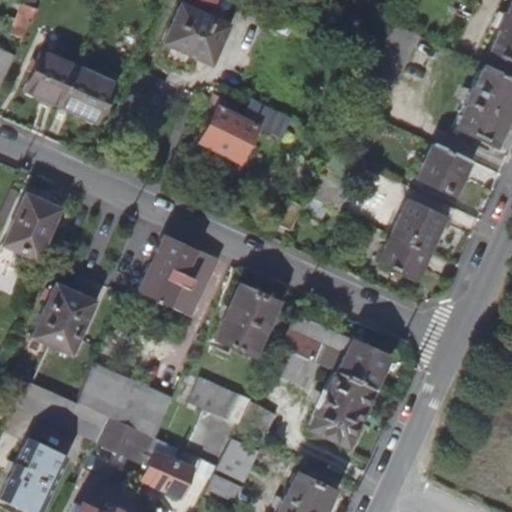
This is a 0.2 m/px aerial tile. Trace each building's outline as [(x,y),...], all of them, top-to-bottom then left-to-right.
[(180,0),(160,44),(205,64),(223,28),(201,17),(209,0),(180,0)] [(27,22),(33,9),(18,3),(12,16),(27,22)] [(502,29),(490,54),(511,64),(511,6),(508,16),(504,14),(498,27),(502,29)] [(394,25),(373,66),(353,106),(377,117),(417,36),(394,25)] [(0,77),(11,56),(0,50),(0,77)] [(59,105),(76,67),(40,51),(23,88),(59,105)] [(511,104),(511,78),(483,65),(471,90),(468,89),(462,103),(465,105),(453,128),(492,147),(511,104)] [(76,67),(59,105),(93,120),(110,83),(76,67)] [(216,107),(200,141),(240,161),(257,127),(234,116),(238,106),(216,96),(211,105),(216,107)] [(351,112),(344,126),(350,128),(357,115),(351,112)] [(470,159),(432,142),(416,177),(453,194),(470,159)] [(358,165),(329,152),(306,197),(327,206),(337,211),(358,165)] [(36,258),(58,208),(23,193),(1,242),(36,258)] [(327,206),(306,197),(301,207),(298,212),(319,222),(327,206)] [(298,212),(301,207),(284,199),(272,225),(288,233),(298,212)] [(421,248),(429,252),(445,218),(407,201),(392,235),(421,248)] [(421,248),(392,235),(378,264),(415,282),(429,252),(421,248)] [(215,259),(165,237),(139,294),(167,307),(172,295),(178,297),(172,310),(188,317),(215,259)] [(213,336),(252,355),(277,302),(239,284),(213,336)] [(53,288),(30,339),(67,356),(93,302),(64,288),(62,293),(53,288)] [(299,315),(283,346),(324,365),(337,372),(376,390),(391,358),(299,315)] [(283,346),(271,369),(313,388),(324,365),(283,346)] [(94,365),(76,404),(111,419),(131,429),(145,435),(150,437),(154,439),(172,399),(94,365)] [(376,390),(337,372),(330,388),(326,386),(318,405),(321,407),(311,429),(349,447),(376,390)] [(237,426),(249,403),(250,401),(200,377),(188,404),(237,426)] [(98,446),(99,444),(111,419),(76,404),(31,384),(19,408),(98,446)] [(249,403),(237,426),(236,427),(264,440),(275,415),(249,403)] [(131,429),(111,419),(99,444),(133,461),(135,457),(146,462),(145,463),(155,468),(149,482),(148,484),(177,498),(191,469),(145,448),(140,445),(145,435),(131,429)] [(150,437),(145,435),(140,445),(145,448),(150,437)] [(0,492),(0,500),(24,511),(37,511),(65,457),(27,439),(15,463),(11,461),(4,474),(8,476),(0,492)] [(230,440),(221,455),(249,469),(257,452),(230,440)] [(221,455),(215,467),(214,469),(242,483),(249,469),(221,455)] [(139,476),(149,482),(155,468),(145,463),(139,476)] [(118,488),(85,472),(81,481),(113,497),(118,488)] [(210,476),(203,491),(232,505),(238,490),(210,476)] [(293,476),(276,511),(323,511),(332,494),(293,476)] [(69,511),(96,511),(75,502),(69,511)]
